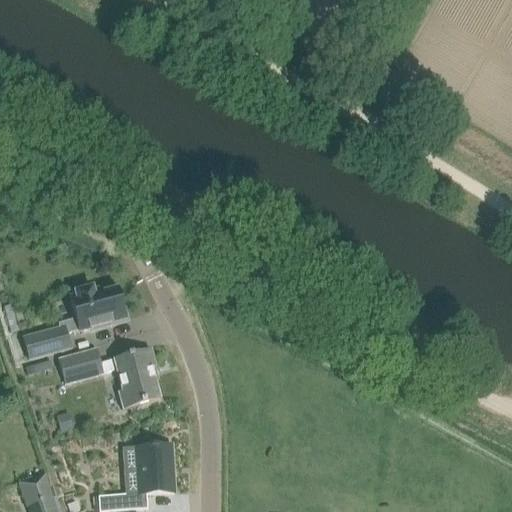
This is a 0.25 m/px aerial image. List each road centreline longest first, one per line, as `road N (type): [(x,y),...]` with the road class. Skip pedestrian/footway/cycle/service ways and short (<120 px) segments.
road 1 (track): [(141,0),(511,216)]
road 2 (unclassified): [(511,409),(171,229)]
road 3 (unclassified): [(209,511),(206,392),(142,259)]
road 4 (unclassified): [(106,195),(0,136)]
